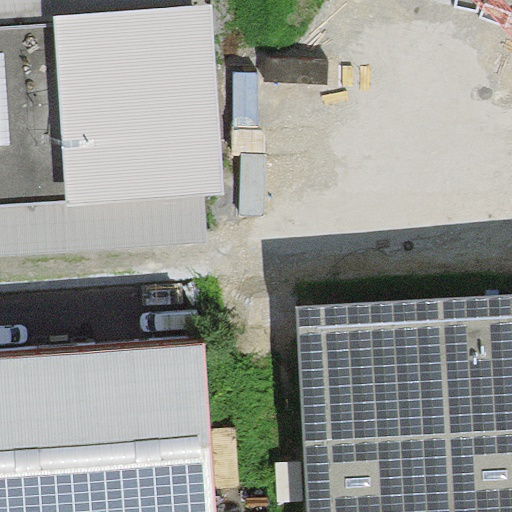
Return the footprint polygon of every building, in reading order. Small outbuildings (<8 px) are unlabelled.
[(0,24),(190,10),(189,0),(0,0),(0,247),(202,233),(199,190),(0,205),(0,24)] [(0,205),(199,190),(225,189),(212,8),(190,10),(75,19),(0,24),(0,205)] [(510,511),(511,297),(302,309),(312,511),(510,511)] [(0,511),(210,511),(201,346),(0,356),(0,511)] [(222,433),(221,481),(243,482),(244,433),(222,433)]
